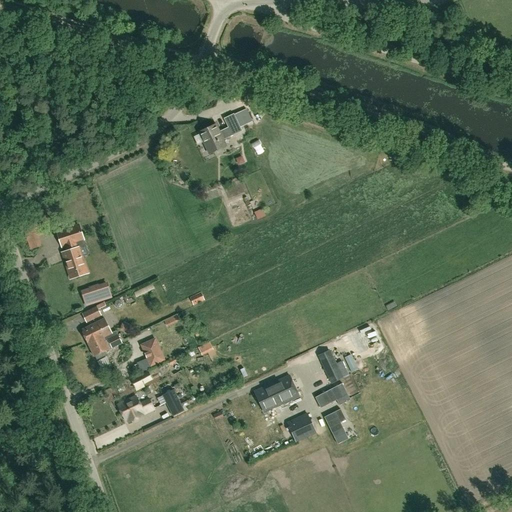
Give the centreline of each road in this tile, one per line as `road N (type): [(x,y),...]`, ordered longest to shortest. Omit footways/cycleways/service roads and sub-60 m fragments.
road 1 (track): [(511,169),(202,58)]
road 2 (unclassified): [(106,511),(0,209)]
road 3 (unclassified): [(0,208),(159,129),(181,106),(205,52)]
road 4 (track): [(263,2),(285,17),(511,92)]
road 5 (track): [(0,0),(92,35),(202,58)]
road 6 (unclassified): [(227,9),(429,0)]
